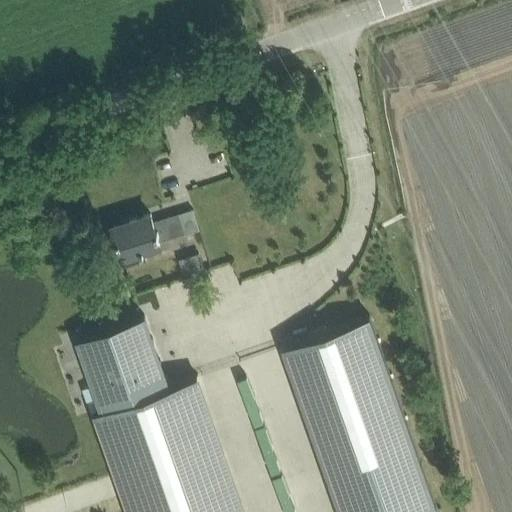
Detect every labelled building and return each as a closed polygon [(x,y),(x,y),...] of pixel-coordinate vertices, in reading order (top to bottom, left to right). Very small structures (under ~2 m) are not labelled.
[(184,231),(179,214),(154,222),(151,213),(113,226),(125,264),(146,258),(143,248),(161,243),(160,239),(184,231)] [(196,249),(175,255),(180,273),(201,266),(196,249)] [(370,314),(285,344),(331,476),(343,511),(439,511),(436,503),(416,446),(370,314)] [(244,511),(197,374),(169,384),(145,315),(79,338),(103,407),(94,410),(129,511),(244,511)] [(278,430),(265,431),(268,458),(281,456),(278,430)] [(275,461),(262,465),(275,505),(288,501),(275,461)]
